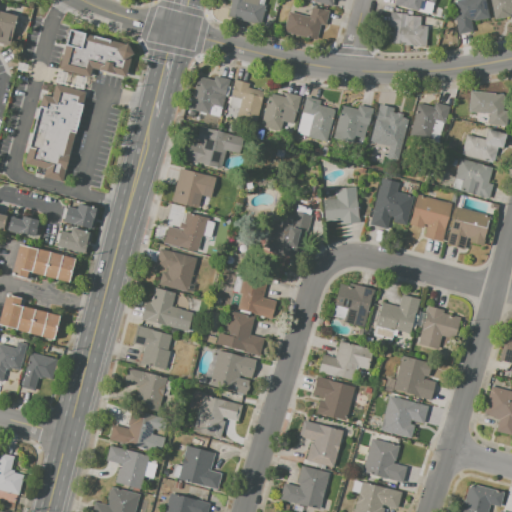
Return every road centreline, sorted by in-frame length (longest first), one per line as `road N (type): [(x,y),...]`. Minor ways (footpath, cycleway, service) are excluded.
road 1 (tertiary): [(511,58),(421,72),(349,71),(145,23),(82,0)]
road 2 (residential): [(492,291),(368,256),(327,266),(315,281),(245,511)]
road 3 (secondary): [(153,122),(51,511)]
road 4 (residential): [(511,213),(429,511)]
